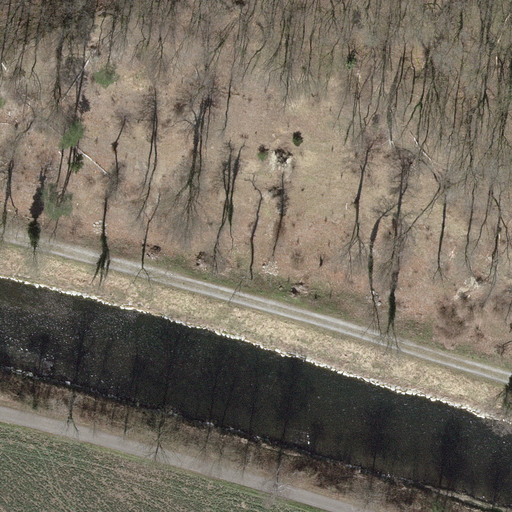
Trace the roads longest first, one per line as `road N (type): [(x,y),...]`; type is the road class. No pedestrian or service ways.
road 1 (track): [(511,378),(0,231)]
road 2 (track): [(0,411),(342,511)]
